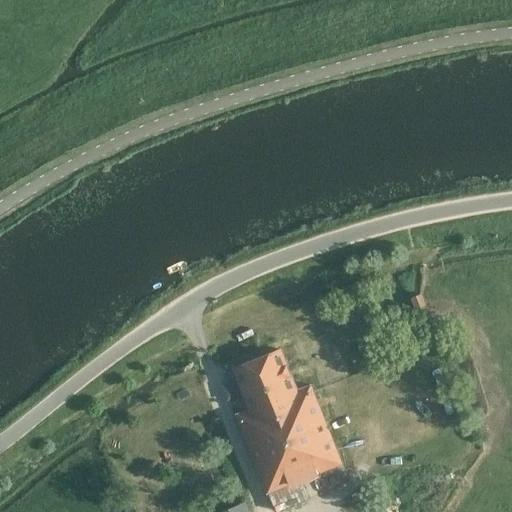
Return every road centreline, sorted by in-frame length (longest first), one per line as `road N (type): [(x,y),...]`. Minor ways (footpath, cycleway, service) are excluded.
road 1 (unclassified): [(511,201),(354,233),(186,306),(0,444)]
road 2 (unclassified): [(511,33),(410,49),(185,110),(98,148),(0,207)]
